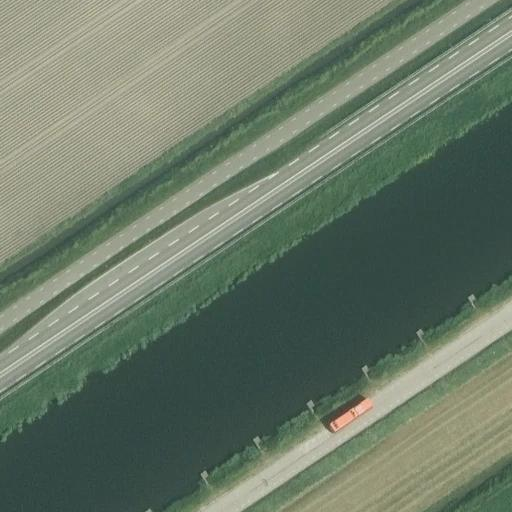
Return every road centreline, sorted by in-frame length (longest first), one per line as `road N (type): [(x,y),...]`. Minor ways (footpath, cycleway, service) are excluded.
road 1 (secondary): [(0,376),(511,33)]
road 2 (unclassified): [(0,326),(481,0)]
road 3 (unclassified): [(216,511),(511,310)]
